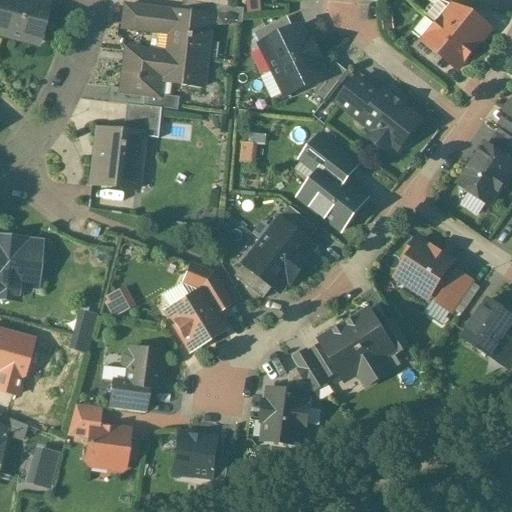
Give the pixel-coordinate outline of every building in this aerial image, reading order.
[(23,0),(0,0),(0,34),(37,44),(46,6),(23,0)] [(188,2),(182,1),(181,13),(210,16),(210,18),(218,19),(220,6),(188,2)] [(181,13),(125,6),(122,28),(170,34),(167,55),(205,59),(210,18),(210,16),(181,13)] [(470,14),(451,6),(422,41),(427,46),(457,70),(490,30),(470,14)] [(261,46),(273,71),(314,52),(301,26),(261,46)] [(419,39),(411,48),(420,55),(427,46),(422,41),(419,39)] [(167,55),(140,51),(139,63),(125,62),(122,89),(121,92),(144,95),(159,97),(161,78),(184,81),(184,85),(203,87),(207,59),(205,59),(167,55)] [(273,71),(286,97),(326,78),(314,52),(273,71)] [(356,79),(337,104),(362,123),(381,98),(356,79)] [(122,89),(109,88),(108,103),(125,105),(143,107),(144,95),(121,92),(122,89)] [(419,120),(384,93),(381,98),(362,123),(396,150),(419,120)] [(143,107),(125,105),(122,133),(142,136),(142,138),(157,139),(161,109),(143,107)] [(122,133),(96,130),(90,185),(136,191),(142,138),(142,136),(122,133)] [(511,139),(498,130),(487,146),(511,163),(511,139)] [(256,160),(254,141),(242,142),(243,161),(256,160)] [(511,163),(487,146),(484,145),(476,156),(475,156),(476,157),(470,165),(469,166),(457,184),(488,205),(511,169),(511,163)] [(367,200),(324,166),(299,198),(342,232),(367,200)] [(280,220),(262,242),(300,272),(305,266),(302,264),(315,247),(280,220)] [(429,249),(416,240),(404,258),(407,260),(398,274),(411,283),(409,286),(427,298),(447,269),(450,265),(438,257),(439,254),(429,248),(429,249)] [(40,246),(0,241),(0,283),(36,287),(40,246)] [(300,272),(262,242),(245,265),(280,292),(293,276),(296,278),(300,272)] [(229,305),(210,275),(189,266),(182,283),(196,289),(198,292),(199,291),(213,315),(229,305)] [(447,269),(429,295),(437,301),(454,274),(447,269)] [(437,301),(436,302),(451,313),(471,283),(456,272),(454,274),(437,301)] [(125,286),(104,295),(113,316),(135,306),(125,286)] [(198,292),(165,312),(190,352),(223,331),(223,330),(222,330),(213,315),(199,291),(198,292)] [(511,318),(487,301),(462,337),(490,357),(496,349),(511,324),(511,318)] [(70,348),(89,352),(97,313),(78,309),(70,348)] [(380,328),(369,311),(345,325),(344,325),(378,380),(392,372),(383,358),(393,352),(394,352),(380,328)] [(392,320),(380,328),(394,352),(393,352),(395,356),(409,347),(396,325),(392,320)] [(511,324),(496,349),(511,359),(511,324)] [(378,380),(344,325),(344,326),(320,341),(322,345),(339,372),(345,382),(356,375),(364,389),(378,380)] [(31,342),(0,333),(0,374),(1,374),(0,376),(0,391),(15,396),(20,380),(21,380),(31,342)] [(339,372),(322,345),(309,353),(326,380),(339,372)] [(161,353),(128,349),(128,352),(122,357),(121,365),(126,371),(124,384),(123,387),(147,390),(156,391),(161,353)] [(309,352),(294,361),(298,369),(312,392),(328,383),(326,380),(309,353),(309,352)] [(312,392),(298,369),(290,374),(289,387),(277,386),(276,392),(270,391),(268,404),(264,403),(262,422),(273,423),(271,440),(264,439),(264,441),(300,446),(302,425),(306,425),(308,409),(299,408),(300,397),(306,398),(306,396),(312,392)] [(147,390),(123,387),(124,384),(111,383),(108,410),(143,415),(147,390)] [(100,409),(73,406),(65,438),(87,441),(89,427),(97,428),(100,409)] [(0,416),(0,429),(4,430),(3,432),(12,434),(11,439),(22,442),(26,427),(0,416)] [(97,428),(89,427),(87,441),(85,459),(89,464),(106,466),(108,470),(120,471),(124,468),(126,456),(123,453),(126,432),(97,428)] [(216,440),(177,435),(172,469),(192,471),(191,476),(210,479),(211,479),(215,452),(216,440)] [(35,447),(34,461),(24,459),(20,485),(54,489),(59,450),(35,447)] [(229,454),(215,452),(211,479),(210,479),(209,488),(224,489),(229,454)]
